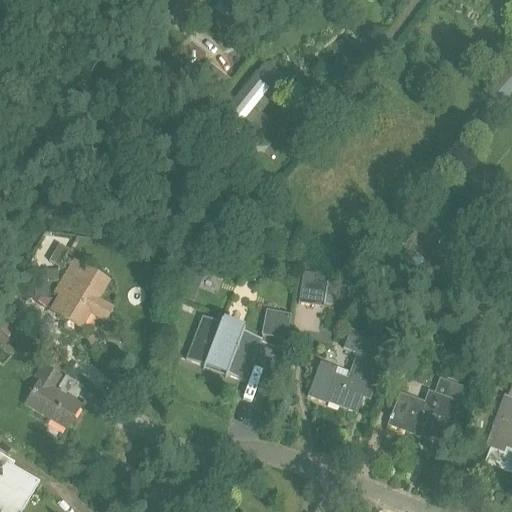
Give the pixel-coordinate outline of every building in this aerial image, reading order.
[(200,24),(219,38),(229,23),(211,10),(200,24)] [(487,57),(511,36),(511,32),(497,15),(471,37),(487,57)] [(146,91),(173,102),(181,82),(167,76),(171,67),(158,62),(146,91)] [(511,93),(511,68),(506,64),(482,92),(500,107),(511,93)] [(221,117),(255,144),(271,125),(258,115),(278,90),(256,73),(221,117)] [(480,107),(461,125),(468,131),(486,114),(480,107)] [(288,158),(304,160),(306,138),(291,136),(288,158)] [(353,184),(367,195),(387,170),(373,159),(353,184)] [(445,250),(464,266),(511,209),(511,206),(495,192),(445,250)] [(252,215),(257,207),(245,199),(240,207),(252,215)] [(197,244),(216,239),(207,208),(188,213),(197,244)] [(510,250),(511,247),(511,223),(509,221),(486,248),(495,255),(503,245),(510,250)] [(51,311),(81,329),(89,315),(103,323),(112,309),(98,300),(108,283),(74,262),(56,293),(60,296),(51,311)] [(34,301),(46,309),(52,300),(49,300),(48,282),(58,281),(58,270),(35,270),(23,270),(22,295),(34,301)] [(299,305),(325,309),(329,278),(303,275),(299,305)] [(267,313),(262,336),(285,341),(290,317),(267,313)] [(17,344),(36,361),(47,350),(9,315),(0,324),(0,330),(8,337),(10,335),(18,342),(17,344)] [(185,361),(245,384),(261,341),(202,318),(185,361)] [(299,336),(291,334),(288,347),(297,349),(299,336)] [(323,403),(353,414),(373,361),(385,366),(390,348),(350,334),(344,351),(354,354),(344,380),(331,375),(334,369),(317,363),(304,398),(322,404),(323,403)] [(40,380),(25,406),(66,430),(81,405),(53,389),(60,376),(41,365),(35,377),(40,380)] [(426,437),(443,444),(457,405),(456,404),(462,389),(446,383),(440,381),(435,394),(429,392),(425,405),(397,395),(385,427),(417,438),(419,432),(427,435),(426,437)] [(510,472),(511,472),(511,427),(511,386),(511,387),(507,400),(501,398),(490,427),(495,428),(483,463),(510,473),(510,472)] [(0,511),(14,511),(32,481),(7,466),(9,463),(0,457),(0,511)]
